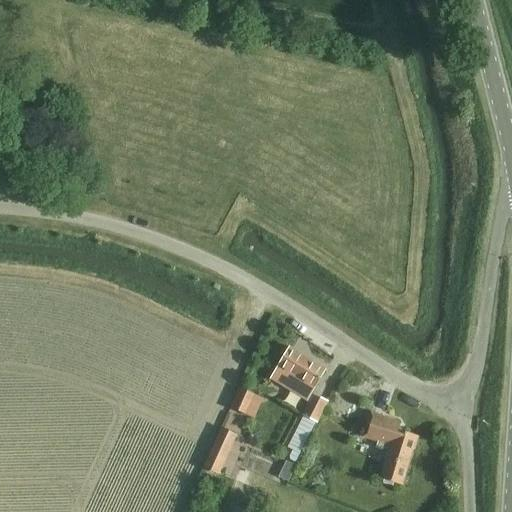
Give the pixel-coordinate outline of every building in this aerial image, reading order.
[(325,370),(289,348),(278,368),(271,380),(285,388),(291,376),(313,390),(325,370)] [(238,388),(230,407),(244,414),(253,395),(238,388)] [(316,423),(327,402),(313,395),(302,416),(316,423)] [(397,422),(370,413),(363,437),(377,442),(376,446),(388,451),(379,479),(400,485),(412,450),(413,451),(418,437),(402,432),(397,422)] [(221,429),(210,453),(217,456),(225,440),(232,443),(236,436),(221,429)]
